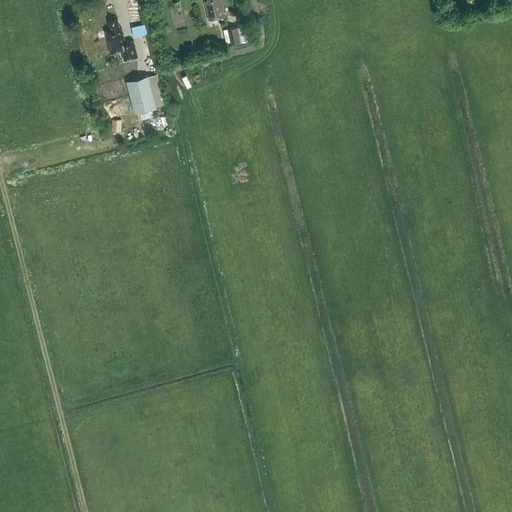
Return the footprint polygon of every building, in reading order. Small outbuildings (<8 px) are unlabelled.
[(209,20),(225,16),(222,0),(208,0),(205,1),(209,20)] [(124,60),(138,56),(134,40),(125,42),(121,27),(120,27),(118,19),(109,21),(111,29),(105,31),(111,53),(122,50),(124,60)] [(148,22),(134,25),(137,36),(150,33),(148,22)] [(238,26),(241,42),(249,40),(246,25),(238,26)] [(228,29),(232,44),(241,42),(237,26),(228,29)] [(149,76),(149,75),(127,81),(135,112),(166,103),(157,73),(149,76)] [(121,119),(112,119),(112,131),(121,132),(121,119)]
